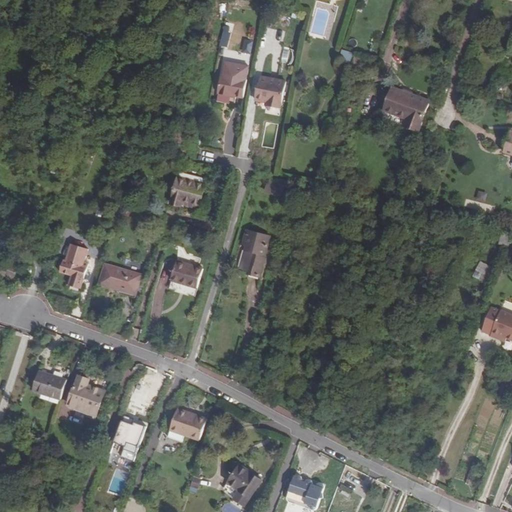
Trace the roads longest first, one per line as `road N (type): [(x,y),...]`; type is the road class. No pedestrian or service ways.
road 1 (residential): [(0,301),(186,373),(456,511)]
road 2 (unknown): [(425,496),(482,354)]
road 3 (unknown): [(480,0),(458,81),(476,130)]
road 4 (unknown): [(132,486),(186,373)]
